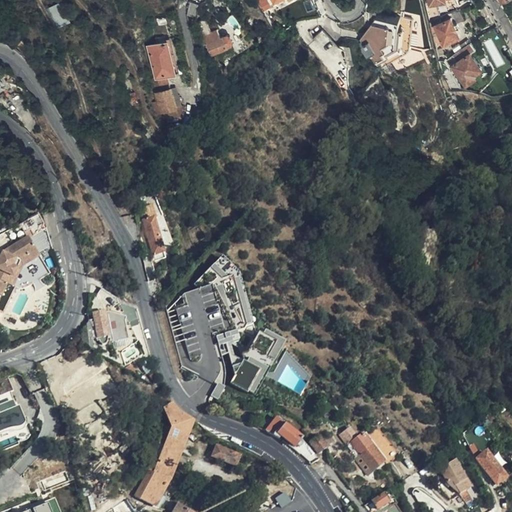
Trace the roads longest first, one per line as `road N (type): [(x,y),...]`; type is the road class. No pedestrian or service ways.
road 1 (tertiary): [(0,52),(36,84),(119,228),(182,400),(282,451),(336,511)]
road 2 (tertiary): [(0,363),(55,337),(66,324),(76,275),(43,163),(0,120)]
